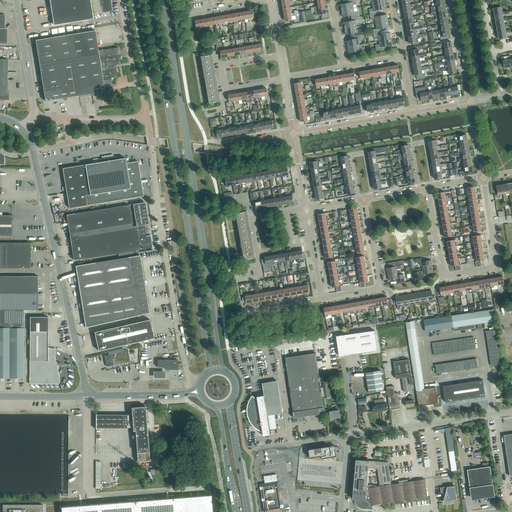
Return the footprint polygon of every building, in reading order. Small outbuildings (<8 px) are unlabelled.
[(49,0),(54,25),(93,18),(92,14),(97,14),(96,13),(103,12),(112,11),(110,0),(49,0)] [(340,4),(341,10),(353,8),(353,5),(357,4),(356,0),(348,0),(349,3),(340,4)] [(311,8),(311,9),(311,10),(325,7),(324,1),(317,2),(318,6),(317,6),(314,6),(314,7),(311,8)] [(386,9),(385,3),(372,5),(373,8),(369,9),(369,10),(370,14),(377,13),(377,10),(386,9)] [(411,7),(412,7),(415,6),(418,5),(418,3),(410,4),(403,6),(404,12),(411,11),(411,10),(411,7)] [(445,10),(444,4),(437,6),(430,7),(432,13),(438,12),(445,10)] [(500,6),(501,7),(493,8),(494,14),(502,13),(502,12),(501,8),(505,7),(505,5),(500,6)] [(325,7),(311,10),(311,12),(315,11),(316,16),(326,14),(325,7)] [(354,12),(353,8),(341,10),(342,16),(351,15),(352,18),(359,16),(358,11),(354,12)] [(248,19),(246,11),(240,12),(241,19),(245,19),(245,22),(246,22),(247,26),(249,26),(248,22),(248,19)] [(506,11),(502,12),(502,13),(494,14),(495,20),(503,19),(503,18),(502,14),(506,13),(506,11)] [(291,16),(292,16),(295,16),(295,15),(299,14),(298,12),(294,13),(291,13),(284,15),(285,21),(292,20),(291,16)] [(378,16),(377,13),(370,14),(371,20),(375,19),(376,23),(388,21),(387,14),(378,16)] [(360,20),(359,16),(352,18),(352,21),(343,22),(344,28),(356,26),(355,20),(360,20)] [(507,17),(503,18),(503,19),(495,20),(497,27),(504,25),(504,24),(503,20),(507,20),(507,17)] [(203,26),(201,19),(195,20),(196,28),(194,28),(195,37),(199,37),(199,34),(200,34),(199,30),(203,30),(203,26)] [(389,27),(388,21),(376,23),(377,28),(372,28),(373,32),(381,31),(380,28),(389,27)] [(414,26),(415,25),(418,25),(418,24),(418,22),(413,23),(406,24),(407,30),(415,29),(414,26)] [(508,24),(504,24),(504,25),(497,27),(498,33),(505,32),(505,31),(504,27),(509,26),(508,24)] [(357,30),(356,26),(344,28),(345,34),(354,33),(355,36),(362,34),(361,29),(357,30)] [(450,35),(449,29),(441,30),(439,31),(440,40),(447,39),(447,36),(450,35)] [(115,65),(121,64),(118,47),(98,50),(95,30),(35,40),(45,101),(105,91),(104,87),(112,86),(111,78),(117,77),(115,65)] [(506,33),(510,32),(509,30),(505,31),(505,32),(498,33),(499,39),(506,38),(506,33)] [(381,31),(373,32),(374,35),(374,38),(378,37),(379,41),(391,39),(390,32),(381,34),(381,31)] [(363,40),(362,34),(355,36),(355,39),(346,40),(348,46),(360,44),(359,41),(363,40)] [(416,38),(417,38),(420,37),(424,36),(423,34),(416,35),(408,36),(409,43),(413,42),(413,45),(419,44),(419,41),(417,42),(416,38)] [(392,45),(391,39),(379,41),(380,44),(375,45),(376,48),(376,51),(384,49),(383,46),(392,45)] [(360,48),(360,44),(348,46),(349,52),(357,51),(358,54),(365,53),(364,47),(360,48)] [(418,51),(420,51),(420,52),(423,51),(423,50),(426,50),(426,47),(419,48),(410,50),(412,56),(419,55),(418,51)] [(424,57),(423,54),(419,55),(412,56),(413,63),(420,61),(420,58),(424,57)] [(210,103),(220,101),(212,55),(201,56),(210,103)] [(509,60),(508,60),(504,61),(504,56),(501,57),(502,61),(503,61),(504,68),(510,67),(509,60)] [(0,99),(9,100),(9,94),(7,94),(8,59),(0,59),(0,99)] [(421,64),(422,64),(425,63),(428,62),(428,60),(420,61),(413,63),(414,69),(421,67),(421,64)] [(426,69),(429,68),(429,66),(421,67),(414,69),(415,75),(417,75),(418,80),(425,79),(424,73),(422,74),(422,70),(426,69)] [(349,81),(347,74),(341,75),(342,82),(346,81),(346,84),(347,84),(348,88),(350,88),(349,84),(349,81)] [(457,86),(453,87),(452,81),(451,77),(449,78),(450,85),(451,87),(452,95),(459,94),(458,91),(461,91),(460,84),(457,85),(457,86)] [(451,87),(450,85),(448,86),(447,81),(446,82),(446,80),(443,81),(445,88),(446,96),(452,95),(451,87)] [(445,88),(441,89),(440,85),(439,81),(437,82),(438,89),(440,97),(446,96),(445,88)] [(432,90),(429,91),(428,87),(427,83),(425,84),(426,92),(426,91),(427,99),(434,98),(432,90)] [(432,89),(432,90),(434,98),(440,97),(438,89),(435,90),(434,85),(431,86),(432,89)] [(263,103),(260,89),(254,90),(255,97),(258,97),(259,100),(260,100),(260,104),(263,103)] [(397,98),(394,99),(393,95),(392,89),(389,90),(391,100),(392,107),(398,106),(397,98)] [(236,101),(235,94),(228,95),(229,102),(233,101),(233,105),(234,104),(235,108),(237,108),(236,104),(236,101)] [(397,97),(397,98),(398,106),(405,105),(404,97),(400,98),(400,97),(397,97)] [(329,110),(328,103),(325,103),(326,107),(326,110),(326,111),(323,112),(322,110),(319,110),(321,116),(323,116),(324,119),(330,118),(329,110)] [(307,117),(308,117),(311,116),(310,115),(314,115),(314,113),(310,113),(307,114),(300,115),(301,122),(308,120),(307,117)] [(266,121),(262,122),(262,117),(261,117),(261,114),(258,114),(260,122),(261,130),(267,129),(266,121)] [(260,122),(256,123),(255,119),(254,115),(252,116),(253,123),(254,123),(255,131),(261,130),(260,122)] [(254,123),(253,123),(250,124),(249,119),(249,120),(248,116),(246,117),(247,124),(249,132),(255,131),(254,123)] [(247,124),(244,125),(244,124),(243,121),(242,117),(240,118),(241,125),(242,133),(249,132),(247,124)] [(266,120),(266,121),(267,129),(274,128),(272,120),(269,121),(268,119),(266,120)] [(230,135),(228,126),(225,127),(224,124),(222,125),(222,126),(223,129),(224,136),(230,135)] [(223,129),(222,129),(219,129),(219,128),(216,129),(216,131),(212,132),(214,138),(224,136),(223,129)] [(460,142),(467,141),(466,134),(459,136),(459,139),(448,141),(449,144),(459,142),(460,142)] [(398,151),(394,151),(394,154),(401,153),(402,152),(410,151),(409,145),(401,146),(402,150),(401,150),(397,150),(398,151)] [(379,150),(368,152),(369,158),(376,157),(376,153),(388,151),(387,146),(379,148),(379,150)] [(462,154),(469,153),(468,147),(461,148),(461,152),(454,153),(454,156),(461,155),(462,155),(462,154)] [(399,157),(395,157),(395,160),(402,159),(403,159),(403,158),(411,157),(410,151),(402,152),(403,156),(402,156),(399,157)] [(438,155),(439,155),(448,153),(447,151),(438,152),(430,154),(431,160),(439,159),(439,158),(438,155)] [(471,159),(469,153),(462,154),(462,155),(463,158),(458,159),(459,162),(463,161),(471,159)] [(340,163),(341,163),(349,162),(348,155),(340,157),(341,160),(340,161),(340,163)] [(377,159),(378,159),(381,159),(381,158),(384,158),(384,155),(376,157),(369,158),(370,164),(377,163),(377,159)] [(99,159),(100,162),(85,165),(62,168),(63,171),(58,172),(59,178),(64,177),(69,208),(143,196),(138,161),(126,163),(125,158),(123,158),(117,159),(116,156),(104,158),(99,159)] [(320,160),(310,162),(311,168),(318,167),(317,164),(321,163),(320,160)] [(350,168),(349,162),(341,163),(342,167),(334,168),(335,170),(335,171),(343,169),(350,168)] [(378,166),(379,165),(379,166),(382,165),(382,164),(385,164),(385,162),(377,163),(370,164),(371,171),(378,169),(378,166)] [(442,171),(442,167),(445,167),(444,164),(440,165),(432,166),(434,172),(441,171),(442,171)] [(473,172),(472,166),(464,167),(465,170),(459,171),(460,174),(473,172)] [(351,174),(350,168),(343,169),(343,173),(339,173),(339,174),(336,174),(336,177),(344,176),(344,175),(351,174)] [(402,176),(398,176),(398,177),(399,178),(405,177),(406,177),(407,177),(406,177),(414,176),(413,169),(405,171),(406,174),(405,175),(402,175),(402,176)] [(445,170),(442,171),(441,171),(434,172),(435,179),(442,177),(442,174),(446,173),(445,170)] [(380,178),(381,178),(384,177),(384,178),(388,177),(387,174),(381,175),(379,175),(372,177),(373,183),(381,182),(380,182),(385,181),(380,181),(380,178)] [(407,181),(400,183),(400,185),(415,182),(414,176),(406,177),(407,177),(406,177),(407,181)] [(320,180),(313,181),(314,187),(321,186),(321,182),(322,182),(330,181),(330,178),(321,179),(320,179),(320,180)] [(346,188),(353,186),(352,180),(345,182),(345,185),(344,185),(341,186),(336,187),(336,190),(346,188)] [(382,188),(381,184),(386,183),(385,181),(380,182),(381,182),(373,183),(374,189),(382,188)] [(292,195),(289,196),(289,194),(288,191),(287,186),(284,187),(286,196),(287,204),(294,203),(293,200),(296,199),(295,192),(292,193),(292,195)] [(322,192),(315,193),(316,200),(323,198),(326,198),(325,195),(327,194),(327,191),(324,192),(322,192)] [(258,201),(257,197),(254,197),(253,192),(250,193),(251,201),(255,200),(256,209),(263,208),(261,200),(258,201)] [(146,236),(145,225),(149,224),(145,202),(66,215),(70,236),(74,260),(82,259),(140,249),(140,246),(152,244),(150,235),(146,236)] [(244,260),(255,258),(247,211),(236,213),(244,260)] [(0,235),(12,236),(12,215),(0,215),(0,235)] [(0,268),(30,268),(30,243),(0,242),(0,268)] [(302,250),(296,251),(297,259),(297,260),(298,263),(300,263),(304,262),(303,257),(302,250)] [(140,255),(75,266),(86,327),(149,313),(140,255)] [(266,264),(263,264),(264,272),(270,271),(269,268),(272,267),(273,267),(272,264),(272,263),(271,255),(265,257),(266,264)] [(422,265),(422,268),(432,266),(431,260),(422,262),(422,258),(414,259),(415,263),(419,262),(420,265),(422,265)] [(401,268),(401,265),(404,265),(403,260),(395,262),(396,266),(386,268),(387,274),(398,272),(397,269),(401,268)] [(424,274),(433,272),(432,266),(422,268),(422,271),(417,272),(418,279),(424,278),(424,274)] [(403,274),(398,275),(398,272),(387,274),(388,280),(397,278),(398,282),(405,281),(403,274)] [(23,328),(23,321),(23,310),(38,310),(38,276),(0,275),(0,377),(24,378),(24,328),(23,328)] [(471,282),(465,283),(466,290),(466,292),(467,295),(467,299),(471,298),(470,293),(473,293),(472,291),(472,289),(471,282)] [(458,284),(452,285),(453,293),(454,294),(454,297),(457,297),(457,295),(460,295),(460,292),(458,284)] [(431,290),(425,291),(427,301),(430,301),(430,303),(433,302),(431,290)] [(385,311),(385,306),(384,305),(388,304),(389,307),(392,307),(390,299),(387,299),(387,296),(380,298),(382,305),(381,305),(383,312),(385,311)] [(363,308),(361,301),(355,302),(357,310),(356,310),(357,313),(363,312),(363,310),(363,308)] [(357,310),(355,302),(349,303),(350,311),(351,314),(357,313),(356,310),(357,310)] [(338,313),(336,305),(330,307),(331,314),(332,317),(338,316),(338,314),(338,313)] [(495,321),(493,309),(452,315),(453,327),(454,331),(475,328),(474,324),(495,321)] [(453,327),(452,315),(424,320),(426,331),(453,327)] [(54,349),(48,349),(48,317),(30,317),(30,361),(30,383),(58,384),(60,379),(54,356),(54,349)] [(154,338),(149,319),(94,332),(98,350),(154,338)] [(414,321),(406,322),(418,405),(426,404),(426,405),(427,405),(426,403),(430,403),(430,404),(435,403),(435,404),(438,403),(437,397),(436,387),(424,389),(414,321)] [(375,330),(336,336),(337,341),(339,356),(344,355),(378,350),(375,330)] [(120,363),(130,361),(127,350),(104,355),(106,366),(120,363)] [(323,407),(315,353),(285,357),(286,363),(284,364),(285,368),(287,367),(293,411),(294,418),(324,413),(324,407),(323,407)] [(177,359),(156,359),(156,363),(157,363),(157,367),(165,367),(165,369),(177,369),(177,359)] [(415,389),(412,368),(410,369),(409,359),(393,362),(396,378),(401,378),(403,391),(415,389)] [(500,365),(491,367),(495,394),(504,392),(500,365)] [(381,370),(366,373),(368,392),(384,390),(381,370)] [(445,402),(485,396),(483,380),(443,386),(445,402)] [(276,428),(274,414),(281,413),(279,397),(276,381),(262,383),(264,395),(257,396),(257,400),(252,396),(252,397),(250,399),(249,401),(248,403),(248,406),(247,408),(247,411),(247,414),(248,416),(249,418),(250,421),(251,423),(253,425),(254,427),(256,428),(259,430),(261,431),(262,431),(263,436),(270,435),(269,429),(276,428)] [(390,410),(400,408),(398,393),(395,393),(394,386),(386,387),(390,410)] [(410,406),(414,405),(413,400),(412,400),(411,395),(408,396),(409,400),(406,401),(406,407),(408,406),(408,407),(410,407),(410,406)] [(380,411),(379,399),(374,400),(375,405),(372,405),(373,412),(380,411)] [(384,399),(381,399),(379,399),(380,411),(388,410),(387,403),(384,403),(384,399)] [(330,418),(340,417),(339,410),(338,405),(337,405),(335,405),(336,410),(329,411),(330,418)] [(96,415),(96,428),(133,428),(133,430),(135,430),(138,461),(145,461),(150,460),(145,406),(131,407),(132,415),(96,415)] [(317,448),(309,449),(309,451),(310,457),(315,457),(315,458),(317,457),(321,456),(322,459),(336,457),(334,445),(333,445),(333,444),(330,444),(330,445),(330,446),(322,447),(321,446),(317,446),(317,447),(317,448)] [(454,451),(448,451),(451,471),(457,470),(454,451)] [(408,482),(408,479),(398,481),(399,483),(391,484),(388,462),(356,459),(352,498),(358,499),(358,500),(356,499),(356,501),(356,502),(357,503),(358,504),(358,505),(359,506),(360,507),(362,508),(363,508),(367,508),(368,505),(371,504),(371,505),(428,497),(425,479),(408,482)] [(497,485),(503,484),(500,463),(494,464),(497,485)] [(493,487),(492,477),(490,466),(467,470),(471,499),(472,499),(471,497),(495,494),(495,493),(494,493),(493,487)] [(265,485),(261,485),(265,511),(267,510),(268,511),(280,510),(280,508),(282,508),(281,503),(282,503),(281,495),(280,495),(276,474),(264,476),(265,485)] [(457,501),(455,485),(440,487),(441,493),(447,493),(446,502),(453,502),(453,501),(457,501)] [(212,511),(211,495),(61,507),(61,511),(212,511)]
